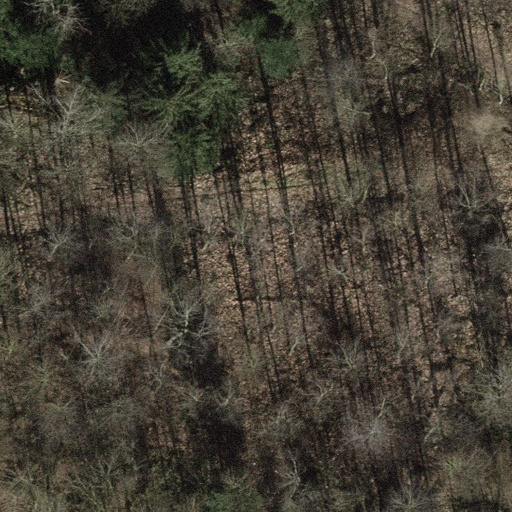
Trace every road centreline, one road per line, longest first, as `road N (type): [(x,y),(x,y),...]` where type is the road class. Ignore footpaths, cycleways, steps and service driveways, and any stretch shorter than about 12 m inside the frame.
road 1 (track): [(511,163),(0,216)]
road 2 (track): [(511,88),(371,0)]
